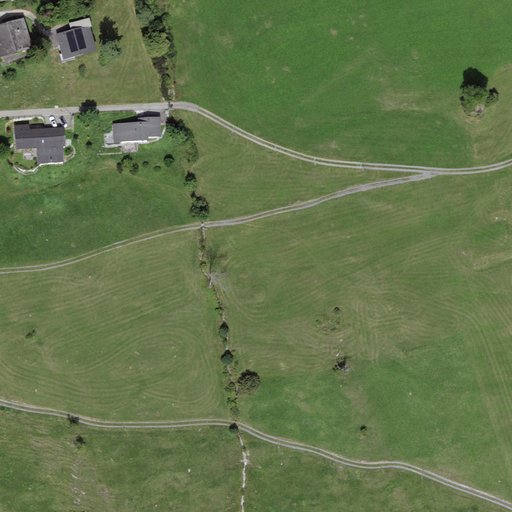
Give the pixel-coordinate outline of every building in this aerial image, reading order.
[(34,19),(0,29),(0,41),(5,40),(13,64),(45,54),(34,19)] [(101,26),(68,36),(75,62),(108,53),(101,26)] [(0,56),(0,77),(9,73),(0,56)] [(146,125),(124,126),(124,144),(170,144),(170,118),(146,118),(146,125)] [(43,135),(32,136),(34,155),(80,151),(78,127),(43,130),(43,135)]
